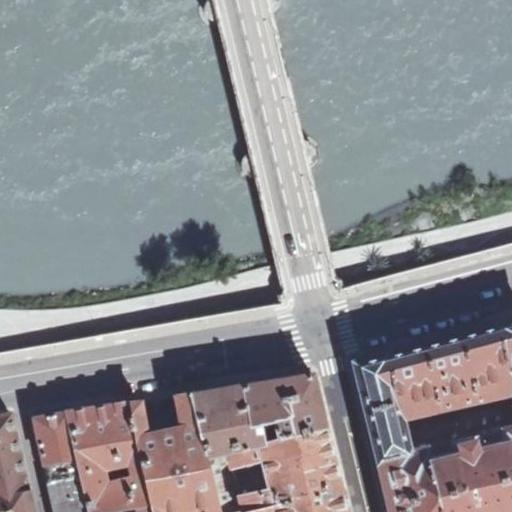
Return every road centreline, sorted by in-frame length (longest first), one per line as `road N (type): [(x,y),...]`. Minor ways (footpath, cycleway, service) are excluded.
road 1 (tertiary): [(511,219),(179,299),(0,321)]
road 2 (tertiary): [(239,0),(320,331)]
road 3 (secondary): [(15,384),(320,331)]
road 4 (secondary): [(320,331),(511,278)]
road 5 (residential): [(320,331),(361,511)]
road 6 (residential): [(15,384),(43,511)]
